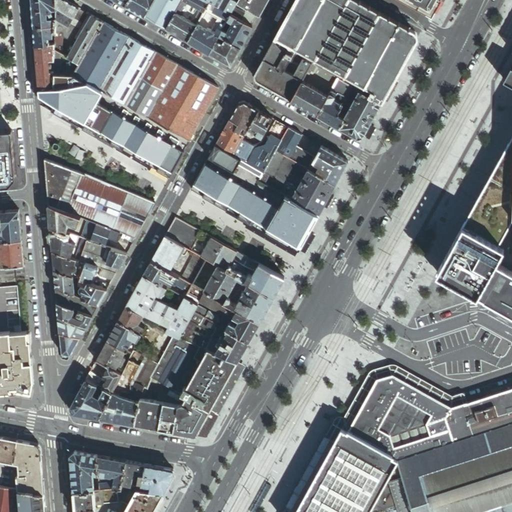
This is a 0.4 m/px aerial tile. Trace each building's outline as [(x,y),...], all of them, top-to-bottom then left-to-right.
[(55,26),(55,18),(55,17),(53,17),(45,18),(45,12),(47,12),(49,12),(50,11),(51,9),(51,7),(56,7),(56,0),(30,0),(32,8),(33,27),(55,26)] [(55,17),(55,18),(68,26),(79,7),(65,0),(56,0),(56,7),(56,10),(55,17)] [(128,0),(126,5),(145,16),(153,0),(128,0)] [(153,0),(145,16),(166,28),(175,12),(181,0),(153,0)] [(204,11),(209,2),(206,0),(184,0),(187,1),(199,8),(204,11)] [(235,0),(234,0),(222,0),(218,7),(230,13),(237,1),(235,0)] [(234,0),(235,0),(237,1),(256,12),(258,9),(260,11),(266,0),(234,0)] [(341,72),(338,77),(353,85),(359,89),(382,102),(394,79),(417,39),(417,37),(417,35),(417,33),(416,32),(415,31),(409,28),(407,32),(403,30),(405,25),(359,0),(295,0),(254,75),(254,77),(255,79),(256,80),(291,100),(303,79),(312,63),(314,58),(341,72)] [(432,11),(438,0),(416,0),(417,2),(421,4),(420,5),(432,11)] [(230,13),(218,7),(209,2),(204,11),(198,22),(197,24),(202,27),(212,9),(213,10),(228,18),(230,13)] [(68,26),(55,18),(55,26),(55,30),(64,33),(72,36),(87,12),(79,7),(68,26)] [(195,20),(198,22),(204,11),(199,8),(193,19),(195,20)] [(228,18),(213,10),(213,11),(218,14),(210,28),(215,31),(214,33),(218,36),(218,35),(221,29),(223,26),(226,21),(227,19),(228,18)] [(253,26),(257,20),(241,10),(238,10),(234,16),(253,26)] [(175,12),(166,28),(174,32),(182,16),(178,14),(175,12)] [(241,47),(253,26),(234,16),(230,13),(228,18),(227,19),(232,22),(227,32),(221,29),(218,35),(225,38),(241,47)] [(103,21),(91,14),(67,56),(79,63),(103,21)] [(182,16),(174,32),(178,35),(187,19),(182,16)] [(188,40),(197,24),(194,23),(187,19),(178,35),(188,40)] [(129,36),(103,21),(79,63),(73,73),(75,74),(92,84),(99,88),(129,36)] [(197,24),(188,40),(209,52),(216,39),(217,37),(218,36),(214,33),(215,31),(210,28),(208,27),(207,29),(202,27),(197,24)] [(55,30),(55,26),(33,27),(34,38),(35,44),(49,44),(48,37),(51,36),(52,36),(53,35),(53,32),(55,33),(55,30)] [(64,33),(55,30),(55,33),(55,38),(54,42),(65,47),(64,33)] [(155,50),(129,36),(99,88),(117,99),(119,100),(125,103),(155,50)] [(219,40),(216,39),(209,52),(232,64),(241,47),(225,38),(223,41),(222,42),(219,40)] [(54,48),(62,53),(65,47),(54,42),(54,43),(54,48)] [(54,61),(54,48),(54,43),(49,44),(35,44),(36,56),(39,89),(54,90),(53,76),(53,71),(51,71),(49,71),(48,61),(51,61),(54,61)] [(178,63),(155,50),(125,103),(148,116),(162,91),(178,63)] [(313,63),(338,77),(341,72),(314,58),(312,63),(313,63)] [(215,85),(178,63),(162,91),(204,114),(217,91),(213,89),(215,85)] [(328,94),(338,77),(313,63),(308,71),(305,77),(308,78),(312,71),(332,81),(327,90),(323,88),(322,90),(326,92),(328,94)] [(353,85),(338,77),(328,94),(317,114),(339,126),(344,116),(338,113),(341,107),(344,103),(343,103),(346,97),(350,90),(353,85)] [(322,90),(303,79),(291,100),(317,114),(328,94),(326,92),(322,90)] [(174,170),(186,147),(83,84),(57,90),(54,90),(37,91),(36,99),(174,170)] [(357,93),(359,89),(353,85),(350,90),(355,93),(357,93)] [(371,121),(382,102),(359,89),(357,93),(347,111),(344,116),(339,126),(358,137),(362,136),(370,123),(371,121)] [(204,114),(162,91),(148,116),(163,125),(189,140),(204,114)] [(248,128),(259,109),(243,101),(239,102),(230,119),(243,126),(246,127),(248,128)] [(347,111),(341,107),(338,113),(344,116),(347,111)] [(259,109),(248,128),(250,129),(253,131),(254,134),(261,137),(273,117),(259,109)] [(239,133),(243,126),(230,119),(227,123),(236,128),(235,131),(239,133)] [(281,140),(289,126),(276,119),(268,132),(263,142),(253,145),(245,159),(245,160),(264,171),(271,158),(276,150),(281,140)] [(234,153),(242,138),(244,136),(243,135),(239,133),(235,131),(236,128),(227,123),(216,144),(227,149),(234,153)] [(289,126),(281,140),(276,150),(289,157),(289,156),(292,151),(296,144),(302,134),(289,126)] [(4,130),(0,130),(0,186),(11,185),(17,177),(13,129),(4,130)] [(253,145),(254,144),(245,139),(242,138),(234,153),(245,159),(253,145)] [(315,155),(296,144),(292,151),(289,156),(302,163),(308,167),(312,162),(315,155)] [(511,146),(508,144),(494,170),(511,179),(511,146)] [(321,145),(315,155),(312,162),(318,165),(321,164),(322,167),(320,168),(319,168),(316,172),(336,183),(346,164),(349,160),(321,145)] [(289,157),(276,150),(271,158),(296,173),(301,164),(289,157)] [(296,173),(271,158),(264,171),(269,173),(272,175),(289,185),(292,180),(296,174),(296,173)] [(130,192),(85,173),(85,174),(65,166),(50,160),(45,159),(45,162),(49,204),(69,212),(82,217),(94,222),(97,223),(111,228),(135,237),(155,203),(130,192)] [(312,162),(308,167),(308,168),(316,172),(319,168),(320,168),(318,165),(312,162)] [(304,175),(308,168),(301,164),(296,173),(296,174),(292,180),(289,185),(296,189),(299,184),(303,178),(304,175)] [(191,187),(295,247),(316,216),(282,198),(275,208),(203,165),(191,187)] [(316,172),(308,168),(304,175),(303,178),(299,184),(296,189),(324,205),(326,201),(336,183),(316,172)] [(511,179),(494,170),(438,273),(472,292),(511,314),(511,179)] [(289,185),(272,175),(270,180),(294,193),(296,189),(289,185)] [(322,209),(324,205),(296,189),(294,193),(322,209)] [(68,227),(69,212),(49,204),(49,211),(51,225),(68,232),(68,231),(68,230),(68,227)] [(2,226),(1,226),(1,227),(3,228),(1,232),(0,232),(0,241),(1,241),(23,240),(22,226),(20,209),(0,211),(1,221),(2,226)] [(82,217),(69,212),(68,227),(76,229),(78,228),(79,225),(81,220),(82,217)] [(88,239),(94,222),(82,217),(81,220),(87,223),(88,224),(84,234),(82,233),(74,230),(74,231),(73,233),(73,234),(77,235),(82,237),(86,239),(87,239),(88,239)] [(191,250),(202,231),(176,217),(165,235),(185,246),(190,249),(191,250)] [(81,220),(79,225),(84,227),(82,233),(84,234),(88,224),(87,223),(81,220)] [(111,228),(97,223),(96,223),(90,239),(90,240),(104,245),(104,244),(107,239),(108,237),(110,229),(111,229),(111,228)] [(73,234),(68,232),(51,225),(52,238),(53,250),(71,256),(76,242),(75,242),(76,238),(77,235),(73,234)] [(124,234),(111,229),(110,229),(108,237),(120,242),(124,234)] [(176,261),(185,246),(165,235),(155,253),(166,259),(167,256),(176,261)] [(86,241),(86,239),(82,237),(81,240),(77,250),(75,258),(77,259),(78,257),(80,257),(82,252),(86,241)] [(130,248),(131,245),(120,242),(108,237),(107,239),(130,248)] [(274,295),(284,277),(265,266),(259,263),(255,269),(249,266),(244,273),(230,265),(238,251),(227,245),(212,237),(201,255),(207,258),(218,265),(239,276),(249,282),(274,295)] [(90,240),(88,239),(87,239),(86,239),(86,241),(82,252),(103,260),(108,247),(104,245),(90,240)] [(24,256),(23,240),(1,241),(3,266),(25,264),(24,256)] [(119,267),(126,253),(111,248),(106,261),(106,262),(119,267)] [(193,255),(181,277),(192,283),(207,258),(201,255),(191,250),(190,249),(188,252),(193,255)] [(77,260),(77,259),(75,258),(71,256),(53,250),(54,260),(55,270),(71,276),(72,273),(73,270),(74,270),(75,270),(76,269),(77,268),(77,267),(77,266),(76,265),(75,264),(76,261),(77,260)] [(240,253),(238,251),(230,265),(244,273),(249,266),(255,269),(259,263),(240,253)] [(80,258),(80,257),(79,259),(99,266),(106,269),(116,272),(119,267),(106,262),(106,261),(103,260),(82,252),(80,258)] [(151,261),(170,271),(176,261),(167,256),(166,259),(155,253),(151,260),(151,261)] [(179,276),(170,271),(151,261),(146,269),(165,280),(170,283),(174,281),(175,282),(179,276)] [(97,273),(99,267),(86,262),(85,266),(80,279),(87,281),(91,282),(93,275),(94,272),(97,273)] [(80,279),(85,266),(84,265),(80,264),(77,272),(78,272),(76,277),(80,279)] [(218,265),(204,290),(205,290),(215,296),(225,301),(229,295),(234,286),(239,276),(218,265)] [(113,278),(116,273),(106,269),(103,275),(113,278)] [(144,274),(163,284),(165,280),(146,269),(144,274)] [(75,294),(74,277),(71,276),(55,270),(55,279),(56,287),(75,294)] [(167,286),(163,284),(144,274),(141,280),(164,293),(167,286)] [(187,293),(192,283),(181,277),(179,276),(175,282),(174,286),(187,293)] [(243,292),(249,282),(239,276),(234,286),(239,290),(243,292)] [(144,314),(169,326),(174,316),(178,309),(160,299),(162,296),(165,296),(164,293),(141,280),(127,305),(144,314)] [(99,303),(107,288),(101,286),(95,284),(91,282),(87,281),(87,282),(86,286),(85,286),(84,286),(83,286),(82,286),(82,287),(81,287),(81,288),(81,289),(81,290),(84,293),(82,297),(99,303)] [(260,320),(274,295),(249,282),(243,292),(240,297),(237,302),(235,307),(260,320)] [(187,293),(185,296),(197,303),(195,307),(199,310),(201,307),(208,311),(209,310),(236,325),(238,321),(238,318),(225,311),(224,314),(209,306),(199,300),(205,290),(204,290),(192,283),(187,293)] [(184,296),(167,286),(164,293),(165,296),(167,297),(168,300),(176,304),(184,296)] [(75,295),(75,294),(56,287),(57,293),(57,301),(74,307),(75,295)] [(215,296),(205,290),(199,300),(209,306),(215,296)] [(229,295),(225,301),(229,304),(235,307),(237,302),(235,301),(231,299),(232,297),(229,295)] [(99,303),(82,297),(79,296),(78,308),(78,309),(79,309),(84,311),(93,314),(99,303)] [(197,303),(185,296),(183,299),(178,309),(174,316),(187,323),(188,320),(194,310),(195,307),(197,303)] [(225,301),(215,296),(209,306),(224,314),(225,311),(229,304),(225,301)] [(87,325),(93,314),(84,311),(81,317),(77,315),(71,313),(74,307),(57,301),(58,305),(59,315),(87,325)] [(249,340),(260,320),(235,307),(229,304),(225,311),(238,318),(238,321),(236,325),(209,310),(208,311),(205,316),(228,329),(249,340)] [(142,332),(145,326),(139,322),(144,314),(127,305),(119,320),(142,332)] [(199,310),(198,312),(205,316),(208,311),(201,307),(199,310)] [(205,316),(198,312),(194,310),(188,320),(208,328),(206,331),(223,339),(228,329),(205,316)] [(81,336),(87,325),(59,315),(59,321),(60,332),(81,336)] [(174,316),(169,326),(166,331),(174,334),(179,336),(185,327),(187,323),(174,316)] [(137,340),(142,332),(119,320),(108,340),(126,349),(127,349),(132,342),(134,338),(137,340)] [(179,336),(185,339),(189,333),(191,329),(185,327),(179,336)] [(202,333),(191,329),(189,333),(200,337),(202,333)] [(238,360),(249,340),(228,329),(223,339),(222,340),(233,358),(238,360)] [(206,344),(205,347),(233,358),(222,340),(223,339),(206,331),(205,334),(202,333),(200,337),(201,339),(208,342),(206,344)] [(0,392),(11,393),(10,384),(17,382),(16,388),(32,391),(35,381),(31,341),(30,332),(24,333),(0,335),(0,367),(1,375),(0,374),(0,392)] [(68,359),(81,336),(60,332),(61,342),(62,358),(68,359)] [(186,339),(199,344),(205,347),(206,344),(208,342),(201,339),(200,337),(189,333),(185,339),(186,339)] [(210,410),(238,360),(233,358),(205,347),(199,344),(186,339),(185,339),(179,336),(174,334),(159,361),(151,376),(153,377),(156,379),(156,380),(167,386),(210,410)] [(124,354),(126,349),(108,340),(97,360),(108,365),(119,371),(121,366),(126,356),(125,355),(124,354)] [(134,348),(136,344),(132,342),(127,349),(132,352),(132,351),(134,348)] [(139,351),(134,348),(132,351),(132,352),(126,364),(122,372),(113,391),(121,394),(130,376),(133,370),(137,371),(132,381),(132,386),(127,396),(130,396),(140,400),(141,396),(141,395),(144,395),(148,387),(151,380),(153,377),(151,376),(159,361),(153,358),(148,355),(142,352),(139,351)] [(246,365),(238,360),(210,410),(218,414),(246,365)] [(113,391),(122,372),(119,371),(108,365),(107,367),(104,373),(107,375),(104,379),(101,385),(104,386),(113,391)] [(86,378),(98,383),(99,384),(102,378),(91,370),(86,378)] [(295,511),(294,511),(511,511),(511,386),(469,400),(464,402),(453,405),(406,379),(398,375),(394,372),(379,377),(371,390),(348,429),(343,426),(336,439),(332,447),(315,476),(310,485),(300,504),(295,511)] [(73,411),(100,416),(113,391),(104,386),(102,389),(102,390),(98,398),(97,397),(95,393),(93,392),(96,386),(98,383),(86,378),(71,405),(73,411)] [(159,428),(167,386),(156,380),(156,379),(148,397),(143,396),(141,396),(140,400),(135,423),(159,428)] [(148,387),(144,395),(147,396),(154,381),(151,380),(148,387)] [(10,384),(11,393),(32,396),(32,391),(16,388),(17,382),(10,384)] [(199,429),(210,410),(167,386),(159,428),(194,434),(198,432),(199,429)] [(135,423),(140,400),(130,396),(127,396),(127,395),(121,394),(113,391),(100,416),(118,420),(120,420),(135,423)] [(218,414),(210,410),(199,429),(207,433),(218,414)] [(0,460),(19,464),(20,476),(17,476),(18,490),(44,495),(40,445),(0,437),(0,460)] [(92,472),(99,473),(97,454),(76,450),(71,455),(72,470),(74,490),(94,489),(93,483),(92,472)] [(97,454),(99,473),(105,474),(111,475),(113,473),(115,473),(114,480),(113,487),(118,486),(122,486),(122,483),(126,460),(97,454)] [(126,460),(122,483),(131,484),(133,476),(136,477),(142,478),(145,463),(126,460)] [(173,468),(145,463),(142,478),(142,480),(141,483),(147,484),(148,484),(148,490),(165,492),(175,473),(175,472),(173,468)] [(131,484),(122,483),(122,486),(118,486),(119,501),(124,500),(129,503),(139,485),(131,484)] [(140,489),(141,486),(139,485),(129,503),(124,511),(153,511),(156,507),(165,492),(148,490),(140,489)] [(0,486),(0,511),(11,511),(14,500),(15,489),(0,486)] [(113,487),(110,487),(111,501),(119,501),(118,486),(113,487)] [(103,488),(100,488),(94,489),(95,504),(104,503),(104,502),(103,488)] [(95,504),(94,489),(74,490),(75,509),(92,508),(96,508),(95,504)] [(18,490),(19,501),(20,511),(45,511),(44,495),(18,490)]
